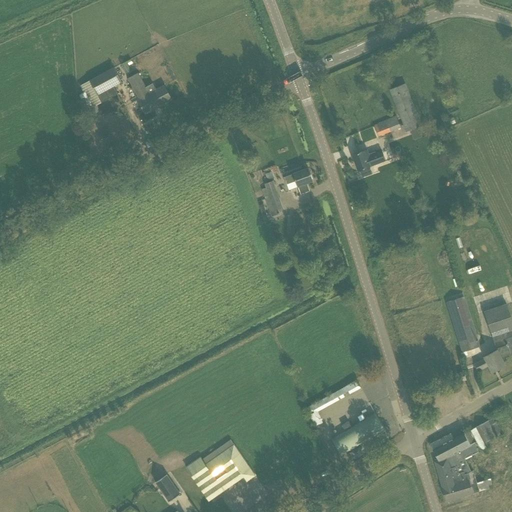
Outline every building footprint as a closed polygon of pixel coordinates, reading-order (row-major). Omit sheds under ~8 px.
[(122,82),(114,67),(80,86),(83,92),(79,95),(86,109),(102,102),(118,93),(116,88),(115,87),(122,82)] [(127,79),(146,114),(172,100),(165,87),(157,91),(153,84),(145,87),(139,73),(127,79)] [(405,84),(390,90),(406,131),(421,125),(405,84)] [(374,125),(378,136),(401,128),(396,117),(374,125)] [(371,175),(368,167),(387,161),(383,151),(371,156),(368,149),(353,155),(358,171),(359,171),(361,178),(371,175)] [(301,194),(310,191),(307,183),(313,181),(308,168),(285,177),(288,184),(296,181),(301,194)] [(282,207),(273,180),(265,183),(267,188),(263,189),(271,211),(282,207)] [(270,221),(268,213),(267,213),(264,204),(260,205),(266,222),(270,221)] [(480,346),(464,296),(447,302),(463,352),(480,346)] [(511,336),(511,321),(506,303),(484,311),(496,349),(497,350),(501,359),(511,354),(506,339),(511,336)] [(492,372),(505,366),(501,359),(497,350),(485,356),(486,359),(474,364),(478,371),(489,366),(492,372)] [(457,382),(465,380),(466,379),(464,372),(455,375),(457,382)] [(351,393),(362,387),(358,380),(307,406),(316,425),(324,421),(318,410),(351,393)] [(375,413),(375,414),(332,439),(342,456),(385,430),(375,413)] [(471,472),(465,459),(464,458),(491,444),(489,440),(497,436),(496,434),(500,432),(492,418),(433,450),(439,461),(435,462),(442,487),(446,501),(473,495),(470,484),(476,482),(473,471),(471,472)] [(345,430),(351,427),(348,421),(342,425),(345,430)] [(226,450),(205,465),(200,458),(185,468),(190,475),(209,502),(242,478),(245,482),(247,481),(256,475),(234,444),(226,450)] [(168,500),(179,492),(166,473),(155,481),(168,500)] [(492,488),(490,478),(476,482),(479,492),(492,488)]
